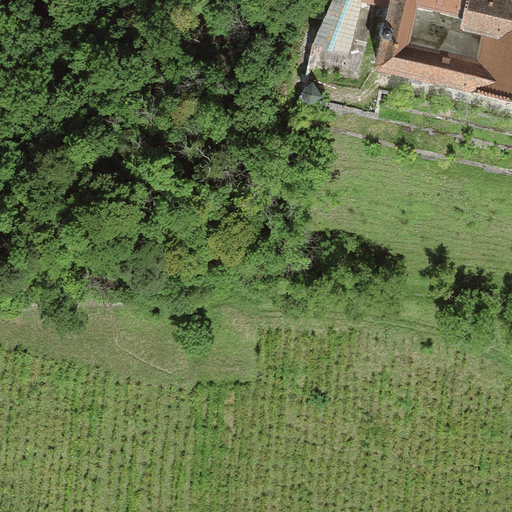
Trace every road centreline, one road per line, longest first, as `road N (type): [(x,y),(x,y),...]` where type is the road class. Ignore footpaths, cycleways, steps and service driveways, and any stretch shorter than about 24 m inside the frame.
road 1 (track): [(511,299),(250,289),(233,299),(132,301),(0,290)]
road 2 (track): [(511,360),(388,320),(243,312),(233,299)]
